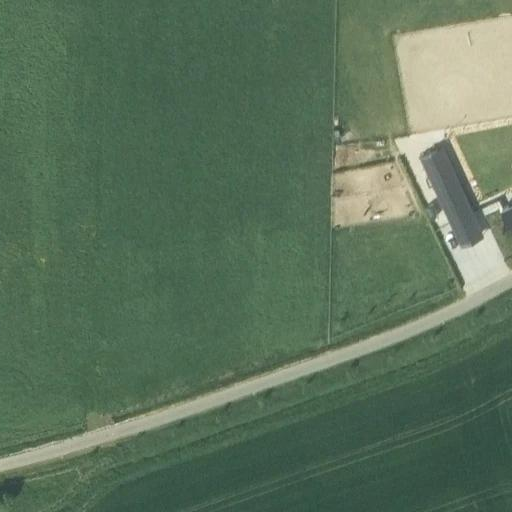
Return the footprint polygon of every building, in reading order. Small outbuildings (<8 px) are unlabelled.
[(505,171),(511,170),(511,138),(491,141),(494,162),(504,160),(505,171)] [(442,147),(421,157),(452,225),(474,215),(442,147)] [(459,158),(489,156),(489,148),(458,150),(459,158)] [(460,175),(494,173),(493,158),(459,160),(460,175)] [(511,236),(511,234),(511,204),(499,211),(511,236)]
